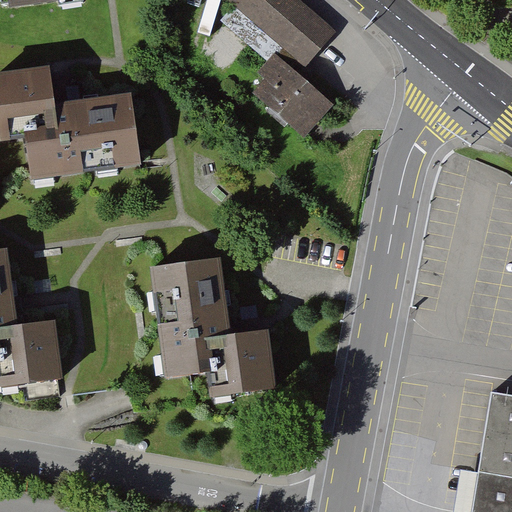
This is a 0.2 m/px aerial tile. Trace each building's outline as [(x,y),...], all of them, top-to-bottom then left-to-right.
[(8,0),(10,11),(82,0),(8,0)] [(339,34),(300,0),(231,0),(229,2),(307,70),(339,34)] [(511,0),(495,0),(506,12),(511,11),(511,0)] [(333,110),(275,58),(247,90),(305,141),(333,110)] [(54,108),(48,66),(0,73),(0,140),(1,145),(25,142),(31,184),(142,167),(131,97),(54,108)] [(20,329),(9,247),(0,248),(0,377),(2,392),(68,383),(60,324),(20,329)] [(234,336),(225,259),(151,268),(165,380),(211,374),(214,399),(280,391),(272,331),(234,336)] [(511,511),(511,397),(494,394),(480,474),(463,473),(456,511),(511,511)]
